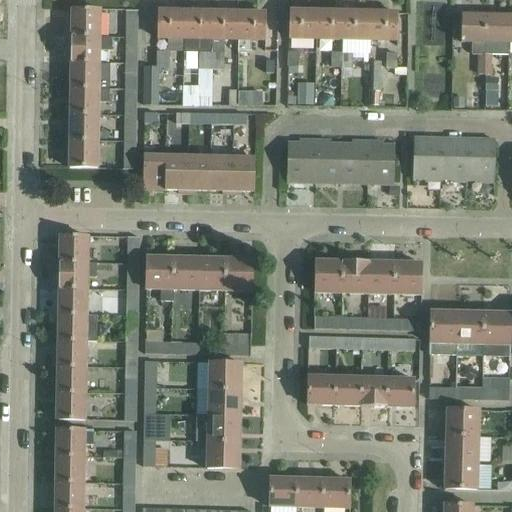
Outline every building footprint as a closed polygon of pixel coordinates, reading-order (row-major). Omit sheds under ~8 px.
[(111,12),(99,12),(72,11),(72,38),(99,38),(99,32),(99,25),(111,25),(111,12)] [(126,12),(126,38),(137,39),(138,13),(126,12)] [(158,13),(157,40),(157,52),(168,53),(184,53),(185,13),(158,13)] [(212,14),(185,13),(184,53),(200,54),(199,70),(211,70),(212,14)] [(316,41),(317,14),(290,13),(289,40),(305,40),(305,58),(316,58),(316,41)] [(212,14),(211,70),(224,71),(225,41),(239,41),(239,15),(212,14)] [(317,14),(316,41),(343,41),(344,14),(317,14)] [(371,15),(344,14),(343,41),(369,42),(370,42),(371,15)] [(239,15),(239,41),(238,54),(250,54),(250,41),(266,42),(266,15),(239,15)] [(371,15),(370,42),(397,42),(398,15),(371,15)] [(484,73),(485,16),(462,16),(461,44),(473,45),(473,54),(478,54),(477,73),(484,73)] [(509,17),(485,16),(484,73),(491,73),(491,55),(508,55),(508,45),(509,17)] [(72,38),(72,64),(99,64),(99,51),(111,52),(111,38),(99,38),(72,38)] [(137,39),(126,38),(126,65),(137,65),(137,39)] [(343,41),(343,56),(354,57),(355,57),(369,57),(369,42),(343,41)] [(157,68),(157,69),(168,70),(168,53),(157,52),(157,68)] [(288,68),(288,74),(298,74),(298,71),(298,68),(299,53),(289,53),(289,62),(288,68)] [(343,71),(343,56),(334,56),(333,70),(343,71)] [(343,56),(343,71),(353,71),(354,57),(343,56)] [(398,57),(388,57),(388,72),(398,72),(398,57)] [(72,64),(71,90),(98,91),(98,90),(99,64),(72,64)] [(379,64),(370,64),(371,92),(379,92),(379,64)] [(137,65),(126,65),(125,91),(137,91),(137,65)] [(145,67),(144,105),(156,106),(157,69),(157,68),(145,67)] [(211,70),(199,70),(199,92),(184,91),(183,106),(211,106),(211,70)] [(497,78),(485,78),(485,106),(497,106),(497,78)] [(71,90),(71,116),(98,117),(98,104),(108,104),(108,90),(98,90),(98,91),(71,90)] [(298,90),(297,105),(313,106),(314,90),(298,90)] [(125,91),(125,118),(136,118),(137,91),(125,91)] [(328,97),(323,102),(323,107),(333,107),(333,97),(328,97)] [(453,99),(453,110),(464,110),(464,99),(453,99)] [(71,116),(70,143),(97,143),(98,117),(71,116)] [(158,116),(145,116),(145,126),(158,127),(158,116)] [(189,127),(189,116),(177,116),(177,127),(189,127)] [(189,116),(189,127),(211,127),(212,117),(189,116)] [(233,128),(233,117),(220,117),(220,127),(233,128)] [(233,117),(233,128),(248,128),(248,118),(233,117)] [(136,118),(125,118),(124,144),(136,144),(136,118)] [(440,181),(441,140),(414,140),(413,181),(440,181)] [(468,141),(441,140),(440,181),(467,182),(468,141)] [(495,142),(468,141),(467,182),(494,183),(495,142)] [(314,178),(315,142),(299,142),(299,145),(288,145),(287,184),(304,185),(305,178),(314,178)] [(315,142),(314,178),(324,178),(323,185),(340,186),(341,146),(330,146),(330,143),(315,142)] [(97,143),(70,143),(70,169),(97,170),(97,143)] [(341,146),(340,186),(357,186),(357,179),(367,179),(368,143),(352,143),(352,146),(341,146)] [(383,144),(368,143),(367,179),(376,179),(376,186),(394,187),(394,157),(402,157),(403,147),(383,147),(383,144)] [(136,144),(124,144),(124,170),(135,170),(136,144)] [(165,192),(166,158),(143,157),(143,195),(152,195),(152,191),(165,192)] [(188,158),(166,158),(165,192),(187,192),(188,158)] [(188,158),(187,192),(210,193),(210,159),(188,158)] [(210,159),(210,193),(232,193),(233,159),(210,159)] [(233,159),(232,193),(254,194),(255,160),(233,159)] [(398,189),(389,189),(389,197),(398,197),(398,189)] [(61,238),(60,264),(98,265),(98,259),(87,258),(87,238),(61,238)] [(127,259),(127,266),(138,266),(138,259),(139,239),(127,239),(127,259)] [(173,292),(173,260),(147,259),(146,291),(160,291),(160,304),(172,304),(173,292)] [(200,261),(173,260),(173,292),(199,292),(200,261)] [(200,261),(199,292),(225,293),(226,261),(200,261)] [(252,262),(226,261),(225,293),(251,293),(252,262)] [(342,295),(342,264),(316,263),(315,295),(342,295)] [(98,265),(60,264),(60,290),(86,291),(87,276),(98,277),(98,265)] [(369,264),(342,264),(342,295),(368,296),(369,264)] [(369,264),(368,296),(394,296),(395,265),(369,264)] [(395,265),(394,296),(421,297),(421,265),(395,265)] [(138,266),(127,266),(127,292),(138,292),(138,266)] [(60,290),(59,317),(97,317),(98,307),(86,307),(86,291),(60,290)] [(138,292),(127,292),(126,318),(137,318),(138,292)] [(431,314),(430,345),(430,355),(456,356),(457,346),(457,314),(431,314)] [(457,314),(457,346),(483,346),(484,315),(457,314)] [(510,316),(484,315),(483,346),(483,357),(509,357),(510,316)] [(59,317),(59,343),(85,343),(97,343),(97,317),(59,317)] [(137,318),(126,318),(126,344),(137,344),(137,318)] [(341,331),(342,320),(315,319),(314,318),(314,323),(314,331),(315,331),(316,330),(341,331)] [(367,332),(368,320),(342,320),(341,331),(367,332)] [(393,332),(393,321),(368,320),(367,332),(393,332)] [(393,321),(393,332),(420,334),(421,326),(421,322),(393,321)] [(250,358),(250,337),(224,336),(223,358),(250,358)] [(336,351),(336,339),(310,339),(309,350),(336,351)] [(336,339),(336,351),(367,351),(367,340),(336,339)] [(367,340),(367,351),(393,352),(393,340),(367,340)] [(413,341),(393,340),(393,352),(413,352),(413,341)] [(59,343),(58,369),(85,369),(85,343),(59,343)] [(171,356),(171,343),(147,343),(147,356),(171,356)] [(198,344),(171,343),(171,356),(198,357),(198,344)] [(126,344),(126,370),(136,370),(137,344),(126,344)] [(220,344),(198,344),(198,357),(220,357),(220,344)] [(145,389),(157,389),(158,362),(146,361),(145,389)] [(210,365),(209,391),(240,392),(241,366),(210,365)] [(58,369),(58,395),(84,396),(85,369),(58,369)] [(136,370),(126,370),(126,396),(136,396),(136,370)] [(334,407),(335,380),(309,379),(308,406),(334,407)] [(361,381),(335,380),(334,407),(361,407),(361,381)] [(483,389),(482,389),(482,401),(508,402),(509,381),(483,380),(483,389)] [(361,381),(361,407),(387,408),(387,381),(361,381)] [(414,382),(387,381),(387,408),(413,409),(414,382)] [(455,401),(455,388),(429,388),(429,400),(455,401)] [(482,389),(455,388),(455,401),(482,401),(482,389)] [(157,389),(145,389),(145,414),(156,415),(157,389)] [(240,392),(209,391),(208,417),(240,418),(240,392)] [(84,396),(58,395),(57,421),(84,422),(84,396)] [(136,396),(126,396),(125,422),(135,422),(136,396)] [(447,437),(476,438),(477,412),(448,411),(447,437)] [(145,414),(144,442),(155,443),(156,415),(145,414)] [(240,418),(208,417),(208,444),(239,445),(240,418)] [(124,428),(124,460),(135,460),(136,429),(124,428)] [(57,432),(57,458),(84,459),(84,432),(57,432)] [(447,437),(446,464),(475,465),(476,438),(447,437)] [(155,443),(144,442),(143,469),(155,469),(155,443)] [(239,445),(208,444),(207,470),(239,471),(239,445)] [(84,459),(57,458),(56,484),(83,485),(84,459)] [(135,460),(124,460),(123,486),(135,487),(135,460)] [(475,465),(446,464),(445,491),(474,492),(475,465)] [(271,481),(270,508),(269,511),(295,511),(296,508),(297,482),(271,481)] [(297,482),(296,508),(322,509),(323,482),(297,482)] [(350,483),(323,482),(322,509),(349,510),(350,483)] [(56,484),(56,510),(83,511),(83,485),(56,484)] [(122,511),(134,511),(135,491),(123,490),(122,511)]
